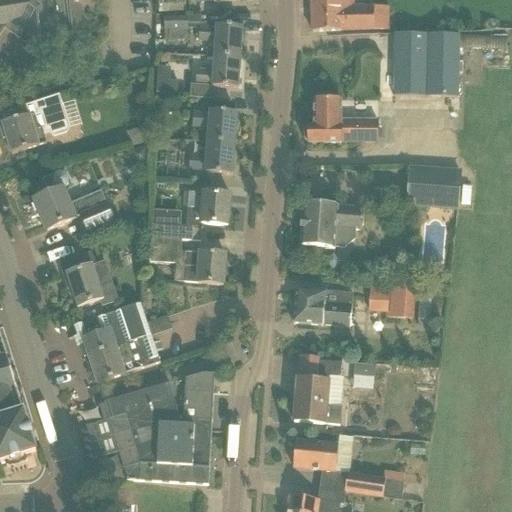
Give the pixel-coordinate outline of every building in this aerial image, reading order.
[(0,0),(0,27),(13,26),(14,31),(21,37),(27,36),(28,44),(86,36),(81,0),(84,0),(0,0)] [(341,0),(311,0),(312,33),(343,32),(343,31),(389,31),(389,7),(342,8),(341,0)] [(187,30),(187,18),(164,18),(164,30),(187,30)] [(216,42),(214,58),(241,60),(243,29),(217,27),(217,30),(200,29),(199,41),(216,42)] [(461,36),(395,35),(394,97),(460,98),(461,36)] [(212,88),(239,90),(241,60),(214,58),(213,74),(196,72),(195,84),(212,86),(212,88)] [(177,95),(178,82),(157,81),(156,93),(177,95)] [(53,98),(36,103),(14,109),(17,120),(2,125),(3,127),(0,128),(3,139),(6,138),(12,155),(46,145),(43,135),(49,134),(53,139),(67,135),(70,129),(60,96),(53,98)] [(342,102),(314,102),(314,128),(308,128),(308,129),(304,132),(304,141),(309,144),(309,145),(341,145),(341,144),(378,144),(378,121),(341,121),(342,102)] [(234,146),(237,115),(209,113),(209,116),(193,114),(192,127),(208,128),(206,143),(234,146)] [(142,128),(126,133),(130,147),(146,143),(142,128)] [(232,176),(234,146),(206,143),(205,159),(189,157),(188,170),(205,172),(204,174),(232,176)] [(146,164),(146,148),(131,152),(146,164)] [(463,172),(409,168),(405,209),(460,213),(463,172)] [(49,196),(34,202),(47,232),(82,217),(88,233),(114,222),(107,205),(102,192),(87,198),(69,206),(63,190),(66,188),(69,184),(69,180),(68,176),(65,174),(61,173),(43,180),(49,196)] [(148,239),(182,241),(201,243),(202,225),(228,227),(230,197),(189,193),(187,208),(188,208),(186,228),(161,226),(148,226),(148,239)] [(355,242),(356,231),(364,231),(366,210),(340,208),(340,207),(304,204),(300,247),(336,251),(344,252),(355,242)] [(181,253),(182,241),(148,239),(147,263),(175,265),(174,283),(183,283),(183,284),(223,287),(226,256),(181,253)] [(78,310),(100,302),(102,309),(119,303),(105,263),(96,266),(92,253),(58,264),(64,283),(69,282),(78,310)] [(412,321),(415,290),(370,287),(368,311),(386,312),(386,319),(412,321)] [(353,295),(326,293),(297,290),(295,302),(292,305),(291,310),(295,313),(294,325),(323,327),(323,326),(350,328),(353,295)] [(141,305),(74,327),(84,358),(89,357),(98,385),(160,364),(151,337),(152,337),(141,305)] [(0,463),(35,452),(24,413),(16,415),(13,404),(20,401),(12,374),(11,371),(3,344),(0,345),(0,463)] [(343,364),(318,363),(317,376),(313,375),(312,382),(297,381),(294,423),(341,427),(342,408),(328,406),(330,384),(328,384),(329,377),(342,378),(343,364)] [(352,380),(354,380),(374,381),(375,368),(353,366),(352,380)] [(186,380),(184,421),(212,423),(214,375),(204,375),(186,380)] [(208,487),(212,423),(184,421),(181,421),(170,385),(104,404),(127,482),(200,486),(208,487)] [(296,442),(293,469),(336,474),(339,447),(296,442)] [(385,481),(385,480),(348,475),(346,493),(400,500),(403,483),(385,481)] [(336,511),(337,508),(319,505),(319,502),(289,498),(287,511),(336,511)]
